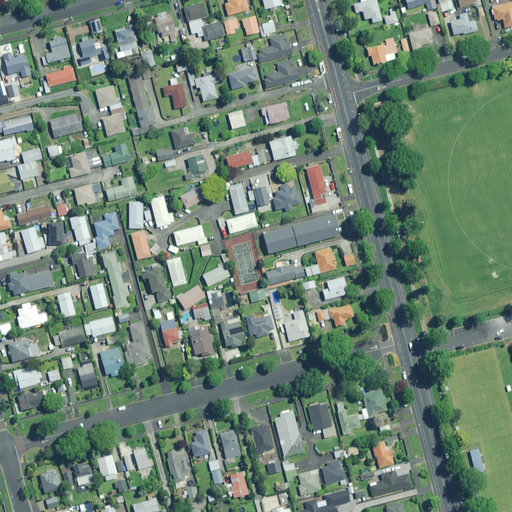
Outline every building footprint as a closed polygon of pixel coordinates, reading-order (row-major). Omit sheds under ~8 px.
[(245,0),(227,0),(228,5),(225,6),(227,16),(249,11),(246,0),(245,0)] [(280,0),(262,0),(265,10),(282,5),(280,0)] [(359,0),(361,3),(353,5),(355,14),(362,12),(364,20),(371,19),(372,24),(382,21),(376,0),(359,0)] [(424,6),(422,0),(404,0),(407,10),(424,6)] [(436,9),(433,0),(431,0),(425,2),(428,11),(436,9)] [(453,9),(450,0),(438,0),(442,13),(453,9)] [(184,7),(191,35),(196,33),(197,38),(202,37),(203,42),(224,37),(220,23),(203,27),(201,20),(207,18),(203,2),(184,7)] [(511,3),(492,8),(495,20),(496,20),(496,22),(502,20),(504,28),(511,26),(511,3)] [(393,9),(389,10),(391,16),(384,18),(386,26),(397,23),(393,9)] [(177,41),(170,14),(167,15),(166,12),(156,14),(158,21),(154,21),(158,34),(161,33),(162,38),(169,36),(171,43),(177,41)] [(439,25),(436,12),(427,14),(431,27),(439,25)] [(471,22),(469,14),(459,16),(460,20),(450,22),(453,35),(462,33),(463,35),(477,31),(475,21),(471,22)] [(255,17),(242,19),(245,36),(258,34),(255,17)] [(227,36),(235,34),(235,31),(239,30),(236,19),(224,22),(227,36)] [(99,20),(89,23),(93,36),(102,33),(99,20)] [(276,35),(272,21),(258,24),(261,38),(276,35)] [(136,41),(132,26),(114,31),(120,53),(138,48),(136,41)] [(433,38),(430,29),(408,34),(412,52),(422,50),(421,47),(431,45),(429,39),(433,38)] [(271,47),(258,50),(259,54),(256,54),(258,64),(292,55),(289,42),(286,43),(284,35),(269,39),(271,47)] [(92,64),(90,58),(99,55),(101,61),(109,59),(106,47),(100,48),(98,41),(94,42),(93,40),(88,41),(87,38),(81,40),(82,42),(79,43),(82,57),(79,59),(81,67),(92,64)] [(65,39),(49,44),(51,53),(45,55),(48,64),(70,57),(65,39)] [(385,41),(386,44),(366,48),(368,57),(370,57),(372,65),(399,60),(398,57),(394,39),(385,41)] [(406,39),(400,40),(404,53),(409,51),(406,39)] [(21,73),(22,79),(31,77),(23,45),(14,47),(15,51),(2,55),(7,77),(21,73)] [(252,48),(241,51),(244,62),(255,60),(252,48)] [(152,51),(142,54),(145,67),(155,64),(152,51)] [(192,60),(183,62),(185,71),(189,87),(196,86),(196,89),(199,88),(203,102),(217,99),(213,84),(216,83),(214,75),(210,76),(209,72),(203,74),(204,78),(196,79),(192,60)] [(265,76),(266,79),(264,80),(266,89),(300,80),(299,77),(297,68),(294,69),(291,60),(276,64),(278,72),(265,76)] [(182,61),(175,63),(177,73),(184,71),(182,61)] [(75,81),(70,63),(62,65),(63,71),(46,76),(48,83),(43,84),(46,94),(52,92),(51,87),(75,81)] [(232,91),(246,87),(245,84),(255,82),(253,77),(257,76),(255,69),(228,76),(232,91)] [(141,129),(132,131),(133,137),(149,133),(147,127),(157,125),(152,106),(150,107),(143,82),(151,79),(150,72),(142,74),(128,78),(141,129)] [(170,80),(171,86),(162,88),(164,98),(171,96),(174,110),(187,107),(183,84),(177,85),(176,78),(170,80)] [(15,85),(5,87),(10,104),(20,101),(15,85)] [(118,104),(113,86),(95,91),(100,109),(109,107),(112,117),(102,119),(107,137),(125,132),(121,117),(124,116),(121,103),(118,104)] [(6,96),(0,97),(0,106),(9,104),(6,96)] [(285,103),(261,110),(265,126),(289,120),(285,103)] [(242,111),(227,115),(231,130),(246,126),(242,111)] [(78,115),(50,122),(54,139),(82,131),(78,115)] [(4,123),(4,121),(0,121),(0,133),(3,133),(4,137),(26,131),(27,133),(34,131),(30,117),(4,123)] [(172,131),(175,149),(195,145),(193,134),(185,135),(184,129),(172,131)] [(295,136),(269,143),(274,161),(299,154),(295,136)] [(0,162),(7,161),(7,162),(16,160),(13,150),(13,147),(17,146),(15,138),(11,139),(0,141),(0,162)] [(89,139),(83,141),(85,150),(92,148),(89,139)] [(114,147),(116,152),(101,157),(105,169),(131,161),(128,150),(126,144),(114,147)] [(49,158),(59,156),(59,155),(62,155),(60,146),(47,148),(49,158)] [(255,150),(259,165),(267,163),(263,148),(255,150)] [(42,160),(39,149),(21,154),(24,165),(17,166),(21,181),(39,176),(35,161),(42,160)] [(70,166),(68,167),(71,178),(89,174),(88,170),(102,167),(99,155),(92,157),(91,150),(67,156),(70,166)] [(165,153),(164,150),(155,152),(158,162),(174,158),(173,151),(165,153)] [(259,165),(255,150),(226,158),(229,170),(253,164),(254,166),(259,165)] [(208,174),(204,155),(187,160),(189,167),(186,168),(188,175),(184,176),(186,181),(195,179),(196,183),(205,180),(204,175),(208,174)] [(329,210),(326,199),(329,198),(328,193),(321,165),(306,169),(314,199),(310,200),(310,198),(305,199),(307,206),(310,206),(312,214),(329,210)] [(9,184),(6,174),(0,175),(0,195),(16,191),(14,182),(9,184)] [(120,181),(121,187),(105,191),(108,202),(137,194),(135,187),(132,177),(120,181)] [(241,183),(228,187),(235,216),(248,213),(241,183)] [(204,184),(179,198),(186,210),(211,196),(204,184)] [(279,187),(280,190),(275,192),(276,197),(272,199),(275,211),(284,209),(285,212),(293,210),(292,207),(301,204),(299,195),(296,195),(294,187),(289,189),(288,184),(279,187)] [(255,188),(260,206),(270,203),(265,185),(255,188)] [(77,206),(86,204),(87,207),(101,203),(98,195),(93,196),(91,186),(74,190),(77,206)] [(48,197),(46,189),(26,193),(28,201),(48,197)] [(173,214),(168,215),(164,197),(150,200),(156,228),(170,225),(169,223),(175,222),(173,214)] [(143,202),(128,202),(128,229),(142,229),(143,202)] [(28,212),(17,215),(20,226),(52,218),(49,205),(27,210),(28,212)] [(66,205),(57,207),(59,217),(68,215),(66,205)] [(3,218),(1,210),(0,210),(0,231),(11,228),(8,217),(3,218)] [(93,225),(97,238),(95,239),(98,251),(111,248),(108,237),(115,235),(113,231),(120,229),(116,213),(104,217),(105,221),(93,225)] [(254,214),(226,221),(229,235),(257,228),(254,214)] [(84,215),(70,219),(77,242),(90,239),(84,215)] [(335,215),(263,233),(268,254),(340,235),(335,215)] [(223,218),(217,220),(220,229),(225,227),(223,218)] [(64,224),(49,223),(48,246),(63,246),(64,224)] [(177,247),(197,241),(198,245),(207,243),(206,239),(204,239),(200,226),(174,234),(177,247)] [(42,238),(38,239),(34,227),(21,231),(27,255),(41,251),(41,249),(45,248),(42,238)] [(150,257),(143,231),(131,235),(137,260),(150,257)] [(19,232),(14,234),(17,243),(22,241),(19,232)] [(0,261),(12,259),(11,257),(16,256),(15,251),(11,235),(5,236),(4,233),(0,233),(0,261)] [(94,244),(84,247),(86,256),(97,253),(94,244)] [(209,246),(200,247),(202,257),(211,256),(209,246)] [(336,269),(335,266),(337,266),(335,256),(332,257),(330,248),(314,253),(317,265),(304,269),(307,277),(336,269)] [(80,279),(96,275),(92,260),(86,261),(84,250),(69,254),(72,266),(76,265),(80,279)] [(118,262),(115,252),(101,255),(105,268),(106,268),(114,297),(112,297),(116,310),(128,307),(125,295),(129,294),(126,284),(123,285),(120,273),(123,272),(121,262),(118,262)] [(351,255),(343,257),(345,267),(354,265),(351,255)] [(180,257),(165,261),(173,288),(187,284),(180,257)] [(226,265),(202,277),(207,288),(231,276),(226,265)] [(275,271),(265,273),(268,286),(304,277),(302,268),(294,269),(293,265),(275,269),(275,271)] [(152,295),(154,294),(157,303),(168,300),(165,291),(167,290),(160,267),(140,273),(142,280),(147,279),(152,295)] [(31,292),(54,286),(50,271),(27,277),(26,273),(17,275),(16,272),(8,274),(10,283),(8,284),(10,291),(12,290),(13,296),(31,292)] [(328,289),(322,290),(325,301),(350,294),(345,277),(326,282),(328,289)] [(314,281),(298,286),(300,292),(316,287),(314,281)] [(102,285),(90,288),(95,310),(108,307),(102,285)] [(198,286),(177,299),(185,311),(206,298),(198,286)] [(219,290),(206,293),(211,310),(224,307),(221,297),(219,290)] [(263,290),(249,294),(251,304),(266,299),(263,290)] [(69,293),(57,296),(62,319),(75,315),(69,293)] [(18,310),(19,312),(20,317),(17,318),(20,329),(47,323),(44,309),(38,310),(37,306),(30,308),(29,304),(21,306),(22,309),(18,310)] [(204,322),(211,320),(208,304),(191,308),(194,320),(200,319),(201,320),(204,320),(204,322)] [(280,305),(271,307),(275,321),(284,319),(280,305)] [(319,323),(329,321),(329,319),(332,318),(335,328),(345,326),(344,321),(353,319),(351,309),(348,310),(347,306),(328,311),(327,310),(317,312),(319,323)] [(294,321),(284,324),(289,342),(309,337),(303,311),(292,314),(294,321)] [(128,314),(118,317),(120,324),(130,321),(128,314)] [(254,320),(253,315),(245,318),(250,337),(255,335),(256,338),(269,335),(268,332),(274,331),(270,317),(267,318),(267,316),(254,320)] [(89,325),(84,327),(87,336),(92,335),(93,338),(115,332),(111,317),(89,323),(89,325)] [(225,348),(232,347),(232,349),(242,347),(242,344),(246,343),(242,326),(240,319),(220,323),(225,348)] [(164,347),(172,346),(172,342),(180,341),(176,320),(160,323),(164,347)] [(10,324),(0,326),(0,328),(2,335),(12,333),(10,324)] [(151,357),(143,324),(129,327),(133,344),(130,345),(131,349),(124,351),(128,369),(146,364),(144,359),(151,357)] [(215,353),(212,344),(214,344),(212,334),(210,334),(207,324),(187,330),(194,356),(203,354),(204,356),(215,353)] [(85,342),(82,328),(58,334),(58,336),(52,337),(55,347),(61,345),(62,348),(85,342)] [(119,335),(106,339),(108,346),(121,342),(119,335)] [(30,344),(29,339),(8,344),(12,363),(39,356),(36,343),(30,344)] [(106,375),(110,374),(111,378),(121,374),(120,371),(125,369),(118,347),(99,353),(106,375)] [(70,358),(61,360),(63,370),(72,368),(70,358)] [(82,364),(83,368),(78,369),(83,389),(97,385),(93,370),(91,362),(82,364)] [(13,372),(17,387),(19,387),(20,389),(40,384),(38,379),(41,379),(38,366),(13,372)] [(58,370),(47,373),(50,383),(60,380),(58,370)] [(63,385),(56,387),(57,394),(61,406),(68,404),(63,385)] [(384,401),(386,400),(385,396),(383,396),(381,390),(362,394),(365,409),(361,410),(362,414),(347,417),(344,403),(336,404),(343,435),(351,434),(350,431),(360,428),(359,421),(378,417),(377,414),(386,412),(384,401)] [(44,406),(41,394),(33,396),(33,393),(17,397),(21,411),(44,406)] [(326,404),(308,408),(314,432),(322,430),(324,439),(336,436),(334,427),(332,427),(326,404)] [(301,435),(299,436),(293,412),(274,416),(284,459),(290,457),(306,453),(301,435)] [(267,424),(249,428),(256,455),(274,450),(267,424)] [(197,442),(190,444),(194,458),(212,454),(207,431),(195,434),(197,442)] [(241,456),(234,433),(219,437),(226,460),(224,461),(225,466),(235,463),(234,458),(241,456)] [(387,441),(378,443),(371,445),(378,469),(393,465),(387,441)] [(357,448),(346,451),(348,458),(359,455),(357,448)] [(477,448),(468,451),(474,473),(484,470),(477,448)] [(134,457),(138,471),(151,467),(147,453),(134,457)] [(101,478),(104,477),(106,482),(118,478),(116,473),(111,455),(96,460),(101,478)] [(188,472),(184,455),(168,459),(173,477),(174,483),(190,479),(188,472)] [(135,474),(130,458),(123,460),(128,476),(135,474)] [(125,475),(121,461),(115,463),(119,477),(125,475)] [(211,472),(220,470),(218,461),(209,463),(211,472)] [(326,486),(340,482),(341,486),(347,484),(346,480),(344,470),(341,470),(339,461),(327,464),(328,467),(321,469),(326,486)] [(279,462),(267,464),(269,475),(281,473),(279,462)] [(288,465),(288,463),(282,465),(287,483),(293,481),(293,478),(298,477),(294,463),(288,465)] [(80,467),(80,464),(73,466),(78,487),(93,483),(88,465),(80,467)] [(55,475),(55,472),(54,470),(47,472),(47,474),(41,475),(45,494),(62,490),(58,474),(55,475)] [(220,470),(211,472),(214,486),(223,484),(220,470)] [(316,471),(309,473),(298,476),(300,486),(298,487),(300,496),(321,491),(316,471)] [(399,480),(396,471),(381,475),(382,481),(369,485),(372,497),(403,489),(401,480),(399,480)] [(70,472),(63,474),(66,485),(73,484),(70,472)] [(373,472),(361,476),(363,482),(375,478),(373,472)] [(242,473),(229,476),(232,484),(226,486),(229,498),(234,497),(234,499),(249,495),(242,473)] [(114,482),(115,489),(118,489),(118,493),(127,492),(126,481),(114,482)] [(287,489),(287,484),(285,484),(285,482),(275,483),(276,492),(286,492),(285,489),(287,489)] [(198,498),(196,489),(187,491),(189,500),(198,498)] [(366,491),(354,494),(355,500),(367,497),(366,491)] [(57,497),(45,500),(48,510),(59,507),(57,497)] [(155,498),(131,506),(133,511),(152,511),(159,510),(155,498)] [(308,511),(306,502),(291,506),(292,511),(308,511)] [(387,511),(406,511),(404,502),(386,507),(387,511)]
